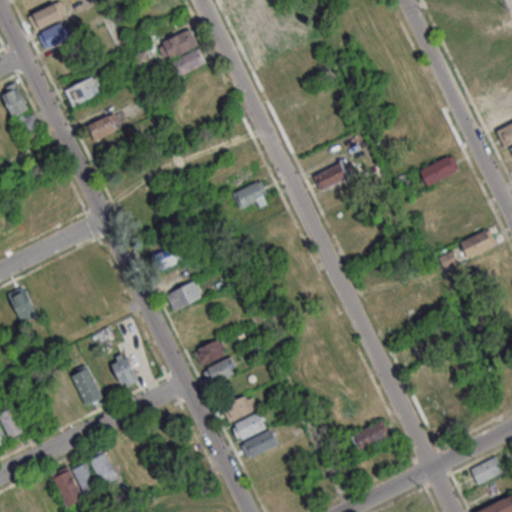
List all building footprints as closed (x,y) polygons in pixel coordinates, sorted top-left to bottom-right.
[(178,8),(174,0),(147,0),(148,1),(149,0),(157,18),(178,8)] [(34,28),(66,18),(61,2),(29,12),(34,28)] [(44,47),(70,40),(65,23),(39,29),(44,47)] [(267,37),(274,51),(301,38),(295,24),(267,37)] [(161,39),(166,56),(197,48),(192,30),(161,39)] [(171,60),(179,76),(207,63),(200,47),(171,60)] [(271,79),(296,69),(291,55),(265,65),(271,79)] [(69,104),(101,94),(95,77),(64,86),(69,104)] [(511,97),(511,77),(478,92),(485,109),(511,97)] [(16,82),(0,89),(22,134),(38,126),(16,82)] [(0,126),(12,120),(0,97),(0,126)] [(511,100),(487,110),(503,146),(511,142),(511,100)] [(88,123),(93,139),(124,127),(118,111),(88,123)] [(409,129),(416,144),(441,131),(433,117),(409,129)] [(217,150),(242,141),(237,128),(212,137),(217,150)] [(26,149),(18,135),(4,142),(12,157),(26,149)] [(450,150),(442,135),(418,148),(426,163),(450,150)] [(460,170),(452,154),(419,169),(427,185),(460,170)] [(313,175),(321,191),(347,177),(339,162),(313,175)] [(394,167),(400,189),(412,185),(406,164),(394,167)] [(148,184),(139,165),(110,179),(119,198),(148,184)] [(243,211),(270,199),(261,179),(234,191),(243,211)] [(57,217),(47,193),(32,200),(42,223),(57,217)] [(141,234),(165,222),(158,206),(133,218),(141,234)] [(460,237),(487,224),(479,209),(453,223),(460,237)] [(460,242),(469,257),(495,243),(487,228),(460,242)] [(183,260),(177,244),(150,254),(156,271),(183,260)] [(478,276),(502,261),(494,247),(470,263),(478,276)] [(459,262),(452,249),(437,257),(444,270),(459,262)] [(191,277),(183,263),(157,277),(165,291),(191,277)] [(511,279),(504,265),(485,275),(493,289),(511,279)] [(166,295),(175,310),(203,294),(195,279),(166,295)] [(8,293),(19,318),(35,311),(25,286),(8,293)] [(199,364),(225,357),(220,340),(195,347),(199,364)] [(110,360),(122,387),(138,380),(125,353),(110,360)] [(203,370),(211,385),(236,372),(227,356),(203,370)] [(74,379),(89,409),(106,401),(91,371),(74,379)] [(80,403),(69,375),(54,382),(65,409),(80,403)] [(508,405),(511,403),(511,378),(498,384),(508,405)] [(427,402),(436,413),(456,399),(447,387),(427,402)] [(229,422),(258,407),(250,392),(222,406),(229,422)] [(0,417),(10,439),(23,432),(11,408),(0,413),(0,417)] [(239,440),(267,426),(260,410),(231,425),(239,440)] [(391,435),(382,419),(351,435),(359,452),(391,435)] [(0,446),(9,442),(0,425),(0,446)] [(246,456),(278,446),(272,430),(241,441),(246,456)] [(103,485),(118,478),(104,451),(89,458),(103,485)] [(501,473),(494,457),(470,469),(478,484),(501,473)] [(101,486),(82,458),(69,467),(88,495),(101,486)] [(83,498),(67,466),(50,475),(66,506),(83,498)] [(21,511),(39,511),(34,485),(17,489),(21,511)]
